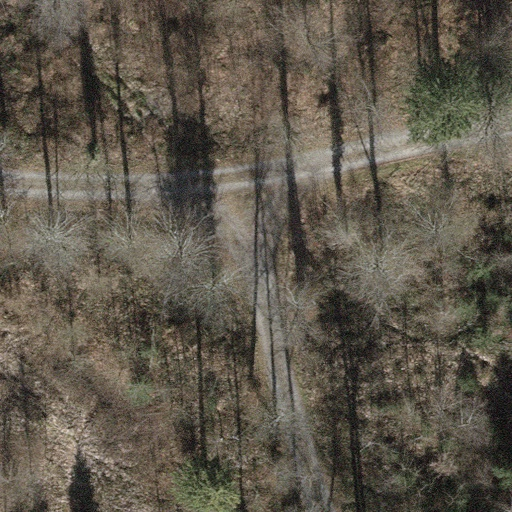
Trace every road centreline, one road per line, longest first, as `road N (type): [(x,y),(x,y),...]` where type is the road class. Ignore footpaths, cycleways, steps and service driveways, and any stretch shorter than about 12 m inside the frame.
road 1 (track): [(511,163),(465,175),(0,187)]
road 2 (track): [(341,511),(252,184)]
